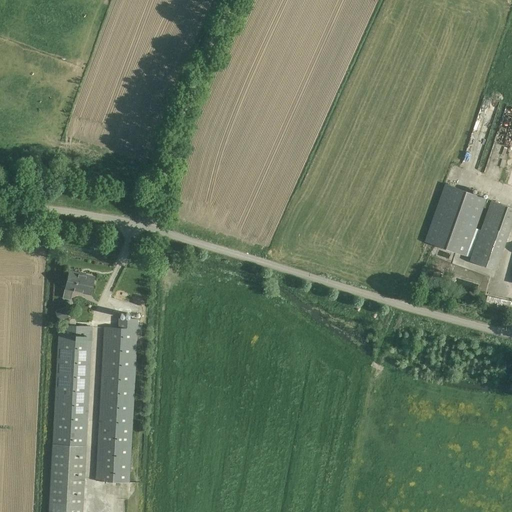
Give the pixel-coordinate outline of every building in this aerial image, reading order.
[(485,198),(445,184),(425,241),(465,255),(482,207),(490,210),(471,262),(496,271),(511,224),(511,208),(495,202),(495,201),(485,198)] [(94,277),(69,271),(65,288),(90,294),(94,277)] [(511,305),(511,301),(486,296),(484,306),(510,312),(511,305)] [(98,447),(96,481),(103,482),(129,483),(129,482),(131,430),(137,329),(137,319),(119,318),(118,328),(104,327),(103,337),(99,427),(98,447)] [(64,325),(59,325),(54,424),(49,511),(82,511),(87,426),(92,326),(69,325),(64,325)]
